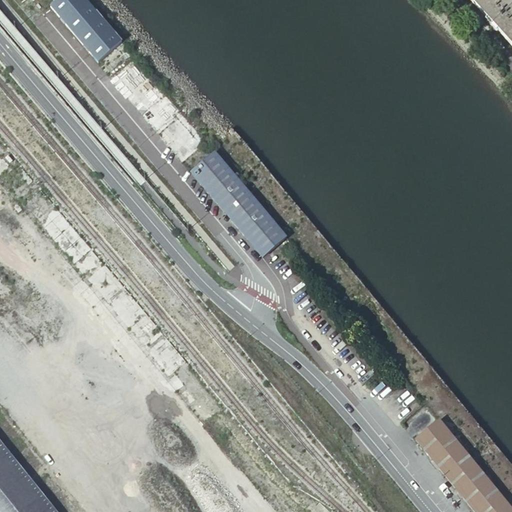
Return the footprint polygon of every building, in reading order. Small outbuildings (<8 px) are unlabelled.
[(120,42),(84,0),(58,0),(50,7),(97,63),(120,42)] [(469,0),(511,46),(511,4),(508,0),(469,0)] [(205,142),(134,58),(110,78),(181,162),(205,142)] [(286,237),(215,154),(191,174),(261,258),(286,237)] [(511,511),(511,510),(439,422),(415,441),(473,511),(511,511)] [(44,511),(0,456),(0,511),(44,511)]
